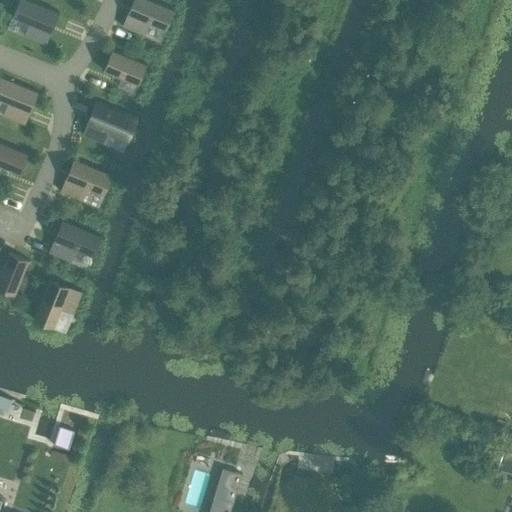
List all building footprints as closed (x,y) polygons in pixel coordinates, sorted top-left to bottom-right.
[(30,0),(18,0),(12,16),(29,23),(24,35),(46,44),(46,43),(45,42),(57,12),(59,13),(59,12),(30,0)] [(122,25),(144,34),(149,23),(166,29),(174,9),(152,0),(134,0),(124,25),(122,25)] [(112,49),(103,69),(137,83),(145,64),(146,64),(147,63),(112,49)] [(0,75),(0,99),(8,103),(3,114),(25,123),(23,122),(36,92),(38,92),(38,91),(0,75)] [(83,133),(82,134),(102,142),(105,143),(110,131),(128,138),(136,118),(96,101),(95,102),(97,103),(85,134),(83,133)] [(0,165),(20,173),(28,153),(0,141),(0,165)] [(61,189),(60,190),(80,198),(82,199),(87,187),(104,194),(112,173),(73,158),(73,159),(75,160),(62,190),(61,189)] [(49,250),(49,251),(67,259),(71,260),(76,249),(92,255),(101,235),(62,219),(61,220),(63,221),(51,251),(49,250)] [(9,251),(0,271),(0,286),(14,292),(13,294),(15,294),(15,293),(29,259),(9,251)] [(50,277),(33,318),(54,326),(62,308),(74,313),(83,290),(81,290),(80,292),(51,280),(51,278),(50,277)] [(11,413),(14,404),(10,403),(11,399),(0,395),(0,406),(3,408),(3,410),(11,413)] [(511,451),(504,449),(500,461),(511,464),(511,451)] [(235,504),(241,484),(223,479),(217,498),(235,504)] [(0,511),(10,511),(9,511),(5,511),(0,510),(0,501),(2,495),(0,494),(0,511)]
